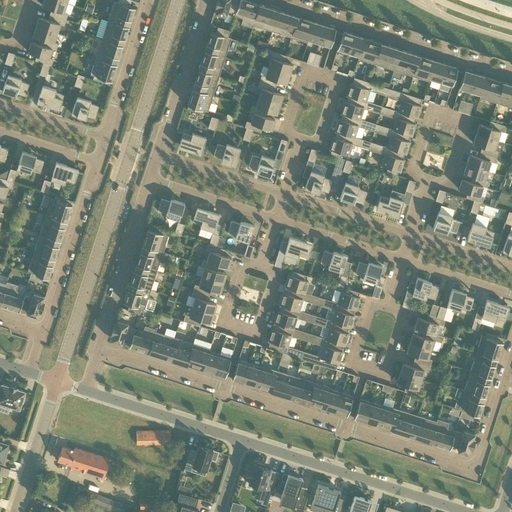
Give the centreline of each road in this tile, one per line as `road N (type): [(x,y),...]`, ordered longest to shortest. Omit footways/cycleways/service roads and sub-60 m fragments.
road 1 (residential): [(96,348),(476,473),(511,353)]
road 2 (tertiary): [(56,380),(179,0)]
road 3 (residential): [(511,75),(278,0)]
road 4 (residential): [(241,440),(461,511)]
road 5 (residential): [(97,162),(44,333)]
road 6 (residential): [(149,179),(96,348)]
road 7 (residential): [(84,389),(241,440)]
road 8 (residential): [(206,0),(158,154)]
road 9 (residential): [(150,0),(105,138)]
road 10 (tertiary): [(14,511),(56,380)]
road 11 (residential): [(274,220),(402,262)]
road 12 (residential): [(411,236),(283,195)]
road 13 (residential): [(149,179),(274,220)]
road 14 (residential): [(283,195),(158,154)]
